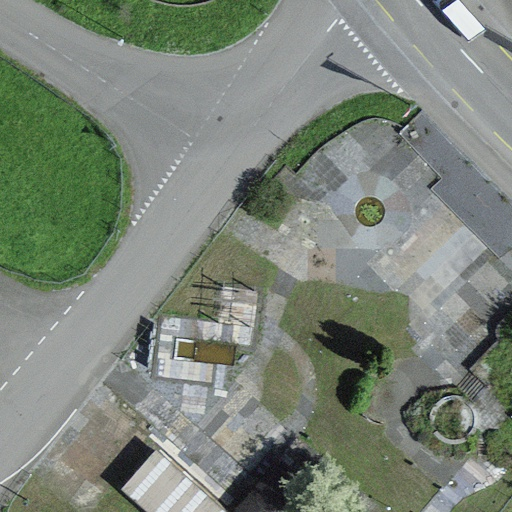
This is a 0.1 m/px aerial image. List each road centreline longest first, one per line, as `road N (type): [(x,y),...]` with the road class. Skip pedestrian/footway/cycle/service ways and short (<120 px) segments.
road 1 (residential): [(234,158),(0,431)]
road 2 (residential): [(0,13),(234,158)]
road 3 (residential): [(366,0),(234,158)]
road 4 (primary): [(420,0),(511,105)]
